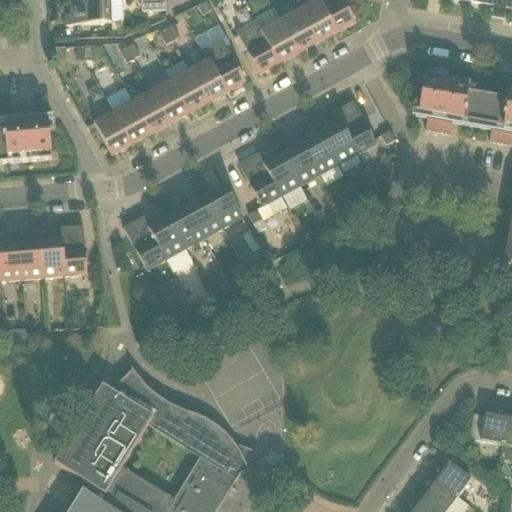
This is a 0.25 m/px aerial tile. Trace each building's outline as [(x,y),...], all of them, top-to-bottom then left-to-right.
[(166,13),(165,0),(142,2),(142,14),(166,13)] [(316,0),(318,3),(336,35),(356,24),(342,0),(316,0)] [(511,0),(452,0),(452,1),(511,11),(511,0)] [(66,18),(66,28),(111,26),(110,3),(71,4),(71,17),(66,18)] [(316,45),(336,35),(318,3),(299,14),(316,45)] [(207,4),(197,9),(203,18),(212,13),(207,4)] [(260,77),(279,66),(262,34),(248,9),(228,20),(260,77)] [(299,14),(281,24),(298,55),(316,45),(299,14)] [(279,66),(298,55),(281,24),(262,34),(279,66)] [(172,28),(166,32),(172,44),(179,40),(172,28)] [(172,44),(166,32),(159,35),(166,48),(172,44)] [(209,63),(226,95),(246,85),(222,42),(202,53),(208,64),(209,63)] [(134,46),(127,50),(134,62),(140,58),(134,46)] [(92,49),(85,50),(85,64),(93,63),(92,49)] [(77,64),(85,64),(85,50),(77,50),(77,64)] [(134,62),(127,50),(120,53),(127,66),(134,62)] [(190,74),(207,106),(226,95),(209,63),(208,64),(190,74)] [(166,75),(171,84),(188,116),(207,106),(190,74),(185,65),(166,75)] [(511,93),(510,93),(509,102),(468,95),(470,86),(426,78),(419,115),(511,131),(511,225),(504,268),(511,269),(511,93)] [(171,84),(151,95),(169,127),(188,116),(171,84)] [(151,95),(132,105),(150,137),(169,127),(151,95)] [(108,107),(113,116),(131,148),(150,137),(132,105),(128,97),(108,107)] [(377,147),(354,104),(333,116),(339,126),(356,158),(377,147)] [(36,109),(15,111),(15,122),(37,120),(36,109)] [(311,117),(317,129),(324,126),(317,113),(311,117)] [(113,116),(94,126),(112,158),(131,148),(113,116)] [(310,133),(317,129),(311,117),(303,121),(310,133)] [(427,122),(425,133),(450,137),(452,126),(427,122)] [(0,128),(0,166),(52,162),(49,124),(0,128)] [(320,136),(338,168),(356,158),(339,126),(320,136)] [(272,138),(279,150),(286,146),(279,134),(272,138)] [(395,143),(390,134),(381,139),(386,148),(395,143)] [(511,137),(491,134),(490,144),(511,148),(511,137)] [(302,147),(319,178),(338,168),(320,136),(302,147)] [(273,154),(279,150),(272,138),(266,142),(273,154)] [(283,157),(301,189),(319,178),(302,147),(283,157)] [(283,199),(265,167),(259,156),(239,168),(262,210),(257,212),(263,222),(288,208),(283,199)] [(265,167),(283,199),(301,189),(283,157),(265,167)] [(389,173),(391,160),(381,158),(379,171),(389,173)] [(195,180),(202,193),(209,189),(202,177),(195,180)] [(202,193),(195,180),(188,184),(195,196),(202,193)] [(250,233),(225,189),(206,199),(224,231),(231,244),(250,233)] [(157,201),(164,213),(171,210),(164,197),(157,201)] [(205,241),(224,231),(206,199),(187,210),(205,241)] [(157,217),(164,213),(157,201),(150,205),(157,217)] [(186,252),(205,241),(187,210),(169,220),(186,252)] [(257,212),(248,218),(253,227),(262,222),(263,222),(257,212)] [(123,231),(147,274),(167,262),(150,230),(144,220),(123,231)] [(186,252),(169,220),(150,230),(167,262),(186,252)] [(39,223),(40,237),(47,237),(46,222),(39,223)] [(267,231),(262,222),(253,227),(258,236),(267,231)] [(32,238),(40,237),(39,223),(31,223),(32,238)] [(64,279),(87,277),(83,229),(60,231),(61,243),(64,279)] [(43,281),(64,279),(61,243),(40,245),(43,281)] [(22,283),(43,281),(40,245),(18,247),(22,283)] [(0,281),(0,285),(22,283),(18,247),(0,248),(0,281)] [(160,322),(164,330),(174,325),(169,317),(160,322)] [(93,320),(94,331),(104,330),(103,319),(93,320)] [(20,343),(20,333),(5,334),(5,335),(6,344),(20,343)] [(218,511),(240,477),(247,475),(248,477),(249,477),(248,473),(246,466),(254,454),(234,446),(233,444),(229,439),(225,435),(222,433),(220,432),(216,428),(213,426),(208,423),(203,421),(198,418),(192,416),(185,414),(179,411),(172,408),(169,406),(163,402),(160,400),(154,396),(148,391),(146,388),(141,383),(139,380),(136,377),(132,371),(131,372),(132,373),(111,394),(103,388),(55,466),(93,490),(88,497),(83,494),(72,511),(218,511)] [(473,416),(468,441),(503,447),(509,412),(488,408),(485,419),(473,416)] [(503,447),(511,449),(511,412),(509,412),(503,447)] [(472,482),(442,460),(429,478),(458,500),(472,482)] [(438,511),(449,511),(458,500),(429,478),(416,496),(438,511)] [(438,511),(416,496),(403,511),(438,511)]
